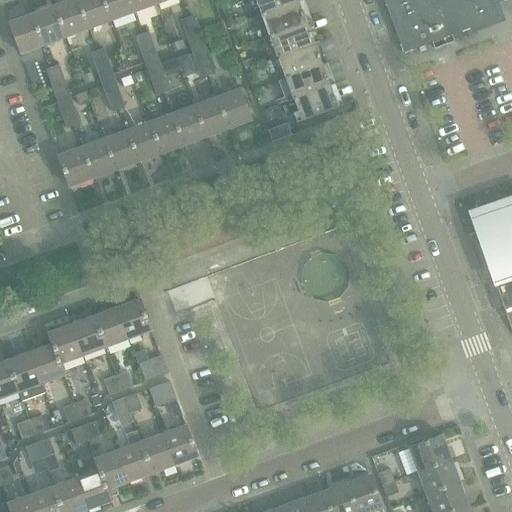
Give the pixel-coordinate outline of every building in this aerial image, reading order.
[(78,0),(74,0),(56,7),(67,38),(90,29),(78,0)] [(104,0),(78,0),(90,29),(112,21),(104,0)] [(130,0),(104,0),(112,21),(135,12),(130,0)] [(156,0),(130,0),(135,12),(158,4),(156,0)] [(256,0),(262,15),(299,1),(298,0),(256,0)] [(383,0),(404,54),(498,19),(491,0),(492,0),(383,0)] [(262,15),(270,36),(307,22),(299,1),(262,15)] [(56,7),(33,16),(45,46),(67,38),(56,7)] [(180,20),(185,33),(199,28),(194,15),(180,20)] [(10,24),(21,55),(45,46),(33,16),(10,24)] [(270,36),(278,57),(314,44),(307,22),(270,36)] [(203,41),(199,28),(185,33),(190,46),(203,41)] [(135,37),(140,50),(154,45),(149,32),(135,37)] [(182,40),(171,44),(174,52),(185,48),(182,40)] [(278,57),(286,78),(322,65),(314,44),(278,57)] [(159,57),(154,45),(140,50),(145,62),(159,57)] [(192,52),(197,66),(211,61),(206,47),(192,52)] [(90,53),(95,66),(109,61),(104,48),(90,53)] [(176,59),(161,65),(165,77),(180,71),(176,59)] [(114,74),(109,61),(95,66),(100,79),(114,74)] [(215,74),(211,61),(197,66),(202,79),(215,74)] [(147,68),(152,82),(165,77),(161,63),(147,68)] [(46,70),(51,83),(64,78),(59,65),(46,70)] [(286,78),(294,100),(330,86),(322,65),(286,78)] [(91,73),(81,77),(85,85),(94,82),(91,73)] [(170,90),(165,77),(152,82),(157,95),(170,90)] [(69,91),(64,78),(51,83),(56,96),(69,91)] [(102,86),(106,99),(120,94),(116,81),(102,86)] [(302,122),(339,108),(330,86),(294,100),(302,122)] [(240,88),(217,97),(228,127),(251,119),(240,88)] [(86,92),(74,96),(79,106),(90,103),(86,92)] [(125,107),(120,94),(106,99),(111,112),(125,107)] [(75,110),(70,97),(58,102),(63,115),(75,110)] [(217,97),(195,105),(206,136),(228,127),(217,97)] [(195,105),(172,113),(184,144),(206,136),(195,105)] [(80,122),(75,110),(63,115),(67,127),(80,122)] [(172,113),(150,122),(161,152),(184,144),(172,113)] [(150,122),(127,130),(138,161),(161,152),(150,122)] [(127,130),(105,138),(116,169),(138,161),(127,130)] [(105,138),(82,147),(93,177),(116,169),(105,138)] [(310,147),(314,158),(324,155),(319,143),(310,147)] [(59,155),(64,170),(70,186),(93,177),(82,147),(59,155)] [(511,201),(472,215),(477,231),(488,262),(511,328),(511,325),(507,312),(511,310),(511,201)] [(152,331),(141,300),(117,309),(128,339),(152,331)] [(117,309),(94,317),(106,347),(128,339),(117,309)] [(94,317),(72,325),(83,355),(106,347),(94,317)] [(48,334),(52,345),(61,363),(83,355),(72,325),(48,334)] [(52,345),(30,353),(42,384),(65,375),(61,363),(52,345)] [(45,393),(41,384),(42,384),(30,353),(7,361),(18,392),(19,392),(23,401),(45,393)] [(145,383),(168,375),(161,356),(139,364),(145,383)] [(7,361),(0,363),(0,398),(18,392),(7,361)] [(133,386),(128,371),(116,375),(122,390),(133,386)] [(109,395),(122,390),(116,375),(103,380),(109,395)] [(150,390),(156,408),(177,400),(171,382),(150,390)] [(136,393),(124,398),(130,413),(142,409),(136,393)] [(98,395),(92,397),(95,407),(101,405),(98,395)] [(118,418),(130,413),(124,398),(112,403),(118,418)] [(87,399),(75,404),(80,419),(92,414),(87,399)] [(68,423),(80,419),(75,404),(63,408),(68,423)] [(29,420),(34,435),(47,431),(41,415),(29,420)] [(34,435),(29,420),(18,424),(23,439),(34,435)] [(83,426),(89,441),(100,437),(95,422),(83,426)] [(89,441),(83,426),(71,430),(77,445),(89,441)] [(186,427),(164,435),(175,465),(197,457),(186,427)] [(164,435),(141,443),(152,473),(175,465),(164,435)] [(410,450),(419,474),(452,461),(443,437),(410,450)] [(43,458),(55,453),(50,439),(38,443),(43,458)] [(31,462),(43,458),(38,443),(26,447),(31,462)] [(141,443),(119,451),(129,481),(152,473),(141,443)] [(95,459),(99,471),(100,471),(107,490),(107,489),(129,481),(119,451),(95,459)] [(461,484),(452,461),(419,474),(427,497),(461,484)] [(0,482),(1,486),(14,481),(8,465),(0,468),(0,482)] [(391,469),(378,474),(383,487),(396,482),(391,469)] [(100,471),(99,471),(77,479),(88,510),(111,501),(107,489),(107,490),(100,471)] [(371,475),(347,483),(357,511),(374,511),(383,509),(371,475)] [(77,479),(54,487),(62,511),(81,511),(88,510),(77,479)] [(400,493),(396,482),(383,487),(387,498),(400,493)] [(324,492),(330,511),(357,511),(347,483),(324,492)] [(454,511),(470,506),(461,484),(427,497),(433,511),(454,511)] [(62,511),(54,487),(31,495),(37,511),(62,511)] [(330,511),(324,492),(301,500),(305,511),(330,511)] [(8,504),(10,511),(37,511),(31,495),(8,504)] [(305,511),(301,500),(278,508),(279,511),(305,511)]
